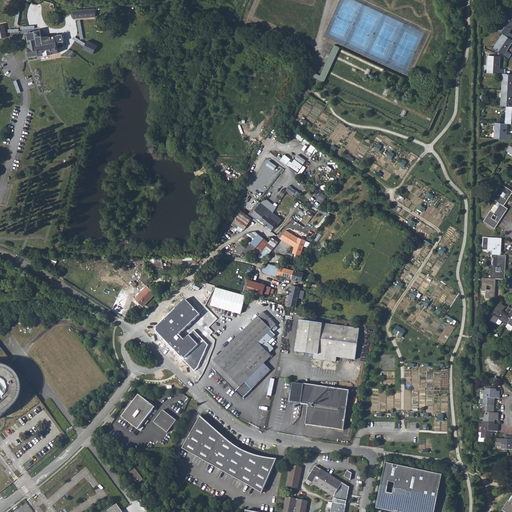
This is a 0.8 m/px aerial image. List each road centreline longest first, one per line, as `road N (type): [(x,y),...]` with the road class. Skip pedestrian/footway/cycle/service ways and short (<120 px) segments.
road 1 (residential): [(363,511),(374,461),(368,452),(240,429),(169,361)]
road 2 (residential): [(282,130),(209,249),(132,330)]
road 3 (residential): [(137,368),(75,445),(0,511)]
road 4 (residential): [(132,330),(0,251)]
